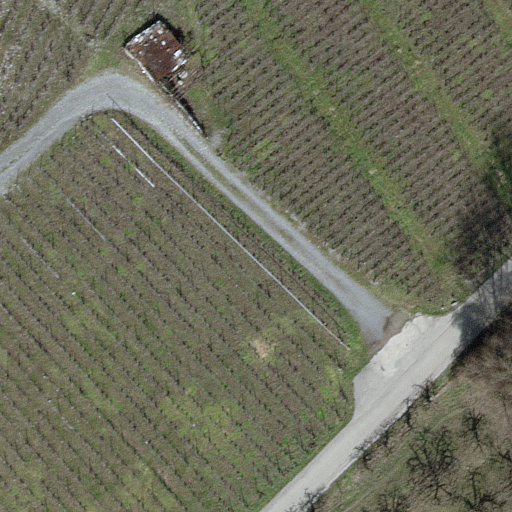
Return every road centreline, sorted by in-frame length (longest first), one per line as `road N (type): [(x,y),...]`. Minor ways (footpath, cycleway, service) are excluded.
road 1 (track): [(431,361),(150,107),(113,91),(79,100),(0,172)]
road 2 (unclassified): [(511,278),(280,511)]
